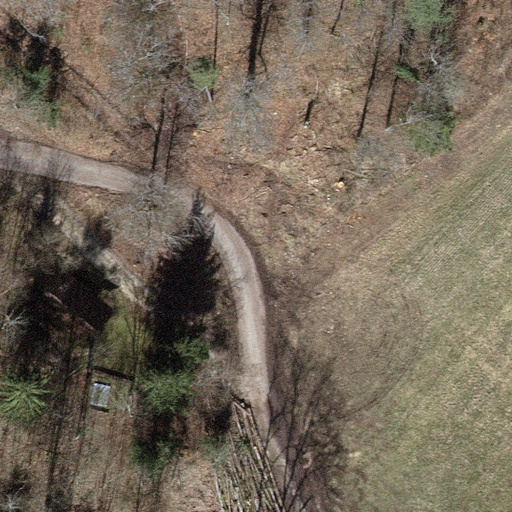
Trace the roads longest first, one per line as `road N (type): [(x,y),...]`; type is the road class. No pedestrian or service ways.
road 1 (track): [(0,152),(120,173),(205,209),(272,307),(300,511)]
road 2 (track): [(205,209),(1,0)]
road 3 (track): [(298,507),(245,433),(199,343),(153,311)]
